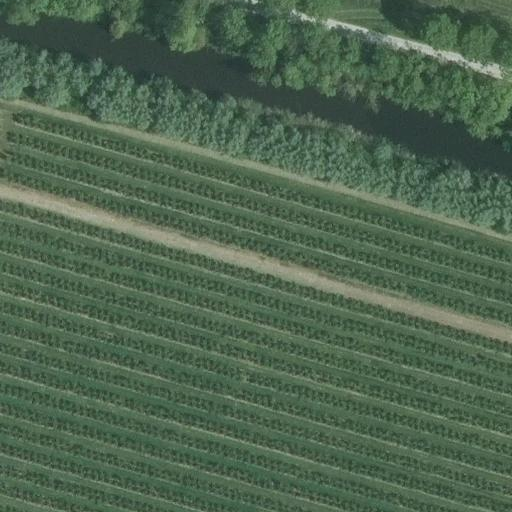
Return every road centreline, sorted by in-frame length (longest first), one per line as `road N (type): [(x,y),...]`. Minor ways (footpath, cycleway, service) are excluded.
road 1 (track): [(511,337),(0,192)]
road 2 (unclassified): [(511,76),(221,0)]
road 3 (track): [(309,22),(383,15),(511,32)]
